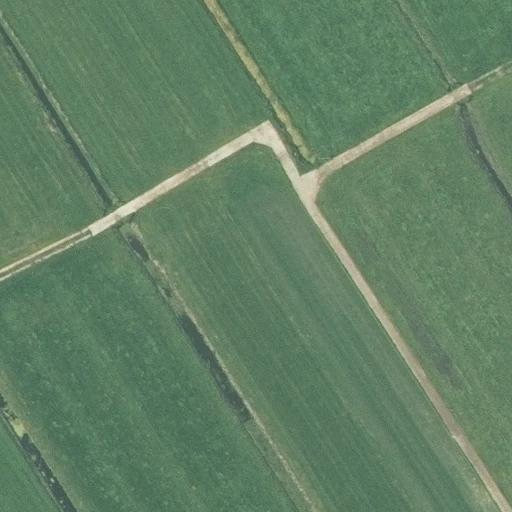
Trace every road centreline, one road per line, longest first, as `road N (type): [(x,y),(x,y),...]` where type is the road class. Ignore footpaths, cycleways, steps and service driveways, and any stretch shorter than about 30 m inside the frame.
road 1 (track): [(504,511),(264,130),(0,275)]
road 2 (track): [(299,188),(469,91)]
